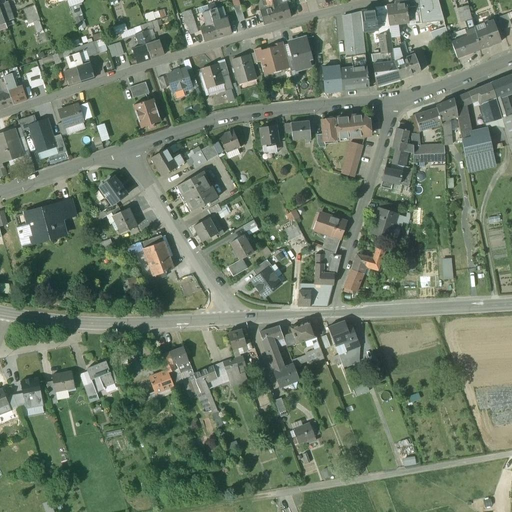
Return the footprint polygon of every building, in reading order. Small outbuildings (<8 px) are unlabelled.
[(271,0),(264,0),(267,9),(273,7),(271,0)] [(437,0),(417,0),(419,11),(413,12),(415,22),(415,25),(444,22),(437,0)] [(406,1),(394,3),(395,6),(386,7),(387,18),(389,26),(397,24),(408,23),(406,1)] [(412,1),(406,1),(408,23),(415,22),(413,12),(412,1)] [(5,3),(0,5),(0,7),(5,22),(14,19),(7,2),(5,3)] [(279,5),(273,7),(277,21),(291,18),(287,4),(287,3),(279,5)] [(34,5),(22,10),(26,21),(32,19),(33,23),(39,21),(34,5)] [(208,5),(191,10),(193,17),(203,14),(203,13),(210,11),(208,5)] [(468,6),(457,9),(460,22),(464,21),(471,19),(468,6)] [(273,7),(267,9),(260,11),(264,25),(277,21),(273,7)] [(386,7),(375,8),(375,10),(377,19),(387,18),(386,7)] [(215,9),(210,11),(213,24),(219,22),(215,9)] [(375,10),(361,12),(361,15),(363,32),(378,30),(377,19),(375,10)] [(210,11),(203,13),(203,14),(207,26),(213,24),(210,11)] [(153,13),(145,15),(147,22),(155,19),(153,13)] [(508,14),(498,18),(502,29),(511,26),(510,20),(508,14)] [(346,56),(365,54),(363,32),(361,15),(342,17),(346,56)] [(389,26),(387,18),(377,19),(378,30),(379,35),(390,34),(389,26)] [(471,19),(464,21),(467,29),(464,30),(467,37),(467,36),(475,33),(474,28),(471,19)] [(219,22),(213,24),(218,38),(231,34),(227,20),(219,22)] [(39,21),(33,23),(37,33),(43,31),(39,21)] [(492,22),(474,28),(475,33),(479,50),(500,43),(492,22)] [(207,26),(199,28),(204,43),(218,38),(213,24),(207,26)] [(397,24),(389,26),(390,34),(391,45),(399,44),(400,44),(397,24)] [(153,43),(148,30),(142,32),(146,45),(153,43)] [(464,30),(451,35),(451,37),(453,42),(467,37),(464,30)] [(142,32),(136,34),(140,47),(146,45),(142,32)] [(479,50),(475,33),(467,36),(473,53),(479,50)] [(390,34),(379,35),(381,53),(382,63),(382,65),(394,63),(393,62),(391,45),(390,34)] [(453,42),(451,42),(457,59),(473,53),(467,36),(467,37),(453,42)] [(305,39),(290,43),(293,57),(297,70),(308,67),(304,50),(308,49),(305,39)] [(153,43),(146,45),(151,60),(165,55),(160,41),(153,43)] [(110,57),(123,53),(120,42),(106,45),(110,57)] [(399,44),(391,45),(393,62),(403,59),(399,44)] [(140,47),(133,49),(138,64),(151,60),(146,45),(140,47)] [(277,46),(260,51),(263,61),(267,74),(284,69),(281,61),(278,47),(277,46)] [(287,58),(284,46),(278,47),(281,61),(287,59),(287,58)] [(260,49),(253,51),(257,63),(263,61),(260,51),(260,49)] [(403,59),(393,62),(394,63),(400,80),(421,72),(413,52),(405,55),(406,57),(403,59)] [(83,66),(79,53),(73,55),(77,68),(83,66)] [(381,53),(371,54),(372,65),(382,63),(381,53)] [(365,54),(346,56),(347,63),(341,63),(339,67),(342,91),(368,89),(365,54)] [(77,68),(73,55),(66,58),(70,70),(77,68)] [(248,55),(231,60),(238,84),(255,79),(248,55)] [(293,57),(287,58),(287,59),(290,68),(291,72),(297,70),(293,57)] [(287,59),(281,61),(284,69),(290,68),(287,59)] [(394,63),(382,65),(382,63),(372,65),(375,87),(400,80),(394,63)] [(83,66),(77,68),(82,83),(95,78),(90,64),(83,66)] [(218,64),(202,69),(207,89),(224,84),(222,77),(218,64)] [(325,92),(342,91),(339,67),(322,69),(325,92)] [(70,70),(63,73),(68,87),(82,83),(77,68),(70,70)] [(185,69),(167,76),(172,92),(184,88),(184,91),(192,89),(190,82),(186,71),(185,69)] [(192,69),(186,71),(190,82),(196,81),(192,69)] [(233,89),(228,75),(222,77),(224,84),(226,91),(233,89)] [(511,75),(490,84),(495,98),(502,95),(504,97),(505,94),(511,91),(511,75)] [(15,89),(11,76),(4,78),(8,91),(15,89)] [(166,88),(163,77),(157,79),(161,90),(166,88)] [(4,78),(0,79),(0,86),(2,93),(8,91),(4,78)] [(146,82),(130,88),(133,99),(149,93),(146,82)] [(490,84),(468,93),(472,103),(478,100),(481,106),(495,99),(495,98),(490,84)] [(15,89),(8,91),(13,105),(27,101),(22,86),(15,89)] [(2,93),(0,93),(0,109),(13,105),(8,91),(2,93)] [(472,103),(468,93),(460,97),(464,106),(472,103)] [(504,97),(502,95),(495,98),(495,99),(501,118),(501,119),(510,117),(510,116),(504,97)] [(460,97),(453,99),(457,117),(461,141),(470,139),(464,106),(460,97)] [(154,99),(134,105),(141,128),(161,122),(154,99)] [(453,99),(436,106),(437,109),(441,122),(442,121),(449,119),(457,117),(453,99)] [(495,99),(481,106),(486,123),(501,118),(495,99)] [(77,105),(60,111),(64,123),(65,128),(66,127),(83,122),(77,105)] [(437,109),(414,116),(420,132),(442,125),(441,122),(437,109)] [(511,115),(510,116),(510,117),(501,119),(511,154),(511,153),(511,115)] [(19,121),(22,132),(29,129),(28,126),(36,123),(34,116),(19,121)] [(327,120),(321,120),(323,135),(323,142),(325,142),(325,145),(337,144),(337,140),(347,139),(347,140),(349,140),(349,138),(369,136),(368,128),(369,127),(369,126),(371,123),(371,120),(368,118),(366,118),(362,116),(334,119),(332,117),(329,117),(327,120)] [(449,119),(442,121),(444,145),(451,144),(449,119)] [(36,123),(28,126),(29,129),(38,153),(56,147),(53,138),(47,120),(36,123)] [(308,121),(290,123),(292,133),(292,140),(305,139),(310,138),(308,121)] [(64,123),(58,125),(61,136),(68,134),(66,127),(65,128),(64,123)] [(95,125),(100,142),(108,139),(103,123),(95,125)] [(410,126),(399,124),(398,130),(408,132),(408,134),(411,135),(411,134),(410,126)] [(276,126),(259,128),(262,146),(274,144),(279,143),(276,126)] [(30,160),(20,129),(0,135),(0,159),(1,164),(10,161),(11,165),(30,160)] [(398,130),(397,130),(393,149),(395,150),(404,152),(405,144),(408,134),(408,132),(398,130)] [(234,132),(219,137),(226,154),(240,148),(234,132)] [(418,134),(411,134),(411,135),(411,145),(412,147),(413,147),(419,147),(418,134)] [(61,135),(53,138),(59,155),(67,152),(61,135)] [(323,135),(316,135),(317,144),(319,148),(325,148),(325,145),(325,142),(323,142),(323,135)] [(470,139),(461,141),(465,157),(491,151),(493,150),(489,135),(470,139)] [(350,143),(341,174),(353,178),(362,146),(350,143)] [(274,144),(262,146),(263,152),(275,150),(274,144)] [(411,145),(405,144),(404,152),(406,153),(413,154),(413,147),(412,147),(411,145)] [(212,145),(200,151),(206,162),(218,156),(212,145)] [(419,147),(413,147),(413,154),(413,156),(431,155),(431,146),(419,147)] [(444,146),(431,146),(431,155),(438,155),(444,155),(444,146)] [(166,150),(150,158),(161,177),(177,168),(166,150)] [(404,152),(395,150),(392,165),(403,168),(403,167),(406,153),(404,152)] [(491,151),(465,157),(467,169),(494,163),(491,151)] [(412,169),(403,167),(403,168),(402,172),(402,173),(399,185),(409,187),(412,169)] [(402,172),(384,169),(382,182),(393,184),(399,185),(402,173),(402,172)] [(202,172),(177,187),(192,213),(217,198),(202,172)] [(115,177),(99,188),(100,190),(106,197),(111,206),(112,206),(115,204),(127,195),(115,177)] [(393,184),(382,182),(381,188),(392,190),(393,184)] [(100,190),(94,194),(99,202),(106,197),(100,190)] [(72,203),(58,207),(61,220),(75,217),(72,203)] [(111,206),(104,211),(107,216),(118,208),(115,204),(112,206),(111,206)] [(217,205),(207,210),(211,216),(221,211),(217,205)] [(303,206),(290,213),(294,220),(306,213),(303,206)] [(58,207),(38,212),(37,210),(27,213),(29,224),(32,235),(42,232),(43,236),(53,234),(54,238),(65,235),(62,221),(61,220),(58,207)] [(128,209),(113,216),(121,234),(137,227),(128,209)] [(398,215),(378,209),(370,233),(390,240),(390,239),(393,229),(398,215)] [(104,211),(93,219),(94,225),(107,216),(104,211)] [(290,213),(287,215),(293,226),(297,224),(294,220),(290,213)] [(346,223),(321,214),(319,222),(316,232),(330,237),(340,240),(346,223)] [(209,218),(193,227),(202,243),(217,234),(218,236),(223,234),(217,223),(213,226),(209,218)] [(253,221),(243,227),(246,233),(257,227),(253,221)] [(29,224),(17,227),(20,238),(32,235),(29,224)] [(293,226),(284,231),(289,242),(302,235),(297,224),(293,226)] [(393,229),(390,239),(396,241),(399,231),(393,229)] [(161,235),(140,243),(143,251),(151,273),(149,274),(150,278),(151,277),(153,281),(161,278),(160,274),(174,269),(161,235)] [(243,236),(230,243),(240,261),(242,260),(253,254),(243,236)] [(340,240),(330,237),(326,238),(322,250),(323,250),(335,254),(340,240)] [(110,240),(99,243),(101,251),(113,246),(110,240)] [(140,243),(119,251),(121,259),(143,251),(140,243)] [(373,260),(370,259),(367,268),(377,271),(385,252),(376,249),(373,260)] [(335,254),(323,250),(323,255),(315,255),(315,273),(316,273),(316,285),(323,285),(333,285),(334,275),(336,275),(341,256),(335,256),(335,254)] [(370,259),(356,256),(351,272),(362,275),(365,267),(367,268),(370,259)] [(440,258),(441,279),(452,279),(451,258),(440,258)] [(240,261),(228,268),(233,277),(247,269),(242,260),(240,261)] [(267,260),(252,271),(257,277),(269,269),(272,267),(267,260)] [(257,277),(252,281),(256,287),(255,287),(259,292),(260,292),(264,297),(281,285),(276,279),(277,279),(273,274),(269,269),(257,277)] [(351,272),(344,288),(356,292),(362,275),(351,272)] [(327,308),(333,285),(323,285),(322,293),(311,293),(310,292),(298,291),(297,307),(327,308)] [(347,328),(344,321),(328,328),(336,347),(344,344),(357,339),(352,326),(347,328)] [(310,322),(298,325),(303,339),(304,342),(311,340),(316,338),(310,322)] [(298,325),(281,331),(286,345),(303,339),(298,325)] [(279,327),(259,333),(266,352),(275,349),(273,343),(277,341),(276,339),(283,337),(279,327)] [(242,330),(227,334),(232,350),(242,347),(242,349),(244,353),(248,352),(242,330)] [(321,337),(324,348),(329,346),(326,335),(321,337)] [(357,339),(344,344),(347,352),(360,348),(357,339)] [(183,348),(169,353),(173,365),(176,364),(177,366),(184,363),(188,362),(183,348)] [(275,349),(266,352),(269,360),(278,357),(277,355),(275,349)] [(321,350),(315,351),(316,358),(318,361),(324,359),(321,350)] [(315,351),(305,354),(306,356),(307,362),(316,358),(315,351)] [(256,352),(249,354),(253,363),(259,361),(256,352)] [(169,353),(162,355),(164,363),(167,362),(170,372),(175,370),(173,365),(169,353)] [(356,354),(345,358),(346,360),(348,365),(359,361),(356,354)] [(278,357),(269,360),(274,373),(284,369),(278,355),(277,355),(278,357)] [(306,356),(292,361),(293,365),(294,367),(307,362),(306,356)] [(243,357),(235,359),(238,368),(245,366),(243,357)] [(235,359),(223,363),(225,372),(229,371),(238,368),(235,359)] [(106,362),(86,369),(92,384),(95,394),(96,394),(105,390),(103,386),(113,383),(106,362)] [(193,375),(188,362),(184,363),(190,378),(194,376),(193,375)] [(284,369),(274,373),(280,387),(299,380),(294,367),(293,365),(284,369)] [(213,367),(193,375),(194,376),(200,393),(203,392),(209,390),(206,383),(217,378),(213,367)] [(170,372),(168,373),(173,387),(181,384),(175,370),(170,372)] [(167,371),(150,378),(156,394),(173,387),(168,373),(167,371)] [(71,372),(51,375),(52,381),(54,392),(55,391),(74,388),(71,372)] [(190,378),(183,380),(189,397),(200,393),(194,376),(190,378)] [(38,379),(21,382),(23,392),(24,398),(41,394),(38,379)] [(52,381),(45,382),(50,396),(56,395),(55,391),(54,392),(52,381)] [(92,384),(84,387),(90,403),(99,400),(96,394),(95,394),(92,384)] [(353,389),(356,396),(368,391),(365,384),(353,389)] [(156,394),(154,395),(154,397),(155,396),(156,399),(174,392),(173,387),(156,394)] [(3,389),(0,390),(0,407),(9,404),(6,398),(3,389)] [(209,390),(203,392),(209,405),(214,403),(209,390)] [(153,393),(150,394),(149,391),(146,392),(149,401),(149,402),(156,399),(155,396),(154,397),(154,395),(153,393)] [(23,392),(13,396),(17,408),(25,405),(24,398),(23,392)] [(146,392),(141,394),(144,403),(149,401),(146,392)] [(25,405),(26,409),(43,406),(41,394),(24,398),(25,405)] [(13,396),(6,398),(9,404),(11,410),(17,408),(13,396)] [(281,398),(274,401),(281,418),(287,415),(281,398)] [(315,422),(310,424),(314,437),(320,435),(315,422)] [(310,424),(293,430),(298,444),(315,438),(314,437),(310,424)] [(402,466),(415,464),(413,456),(401,458),(402,466)] [(52,511),(50,501),(41,503),(43,511),(52,511)]
